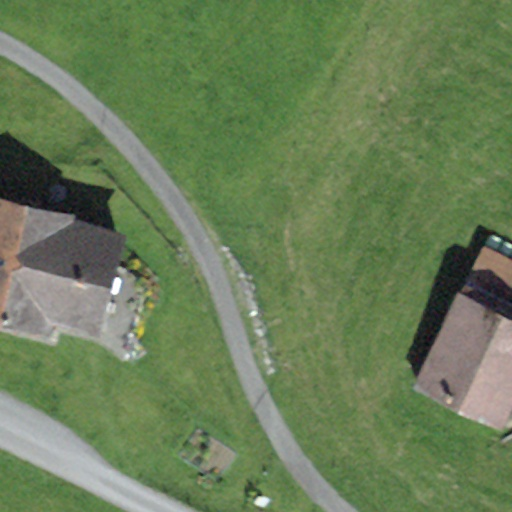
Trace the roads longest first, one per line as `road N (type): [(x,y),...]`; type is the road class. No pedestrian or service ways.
road 1 (track): [(335,511),(318,500),(238,374),(198,253),(62,67),(0,44)]
road 2 (unclassified): [(169,511),(0,429)]
